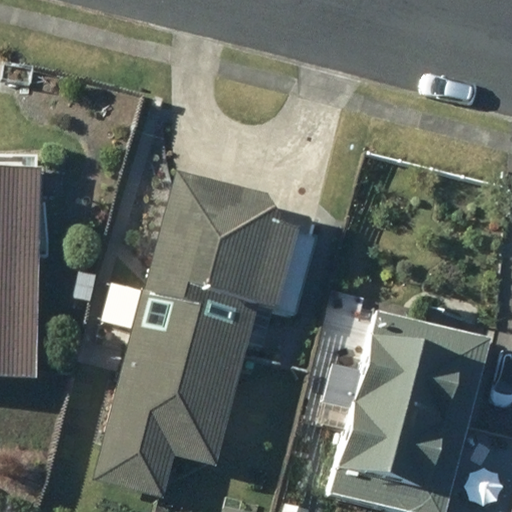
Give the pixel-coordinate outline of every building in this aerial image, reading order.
[(0,160),(0,371),(31,372),(35,161),(0,160)] [(170,167),(91,473),(159,490),(170,450),(211,460),(242,341),(260,346),(270,309),(293,315),(315,229),(291,223),(291,220),(274,215),(259,190),(170,167)] [(372,309),(328,493),(408,511),(441,511),(484,336),(372,309)] [(304,511),(306,505),(281,498),(276,511),(304,511)] [(250,511),(252,507),(217,499),(214,511),(250,511)]
